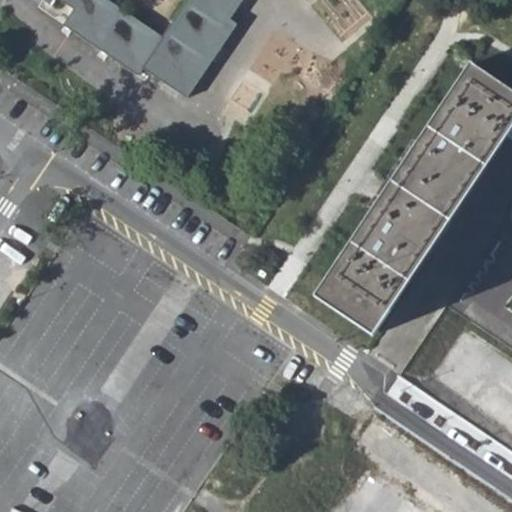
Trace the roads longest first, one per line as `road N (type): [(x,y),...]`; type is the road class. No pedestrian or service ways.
road 1 (residential): [(0,134),(360,376)]
road 2 (residential): [(511,377),(478,364),(461,374),(369,511)]
